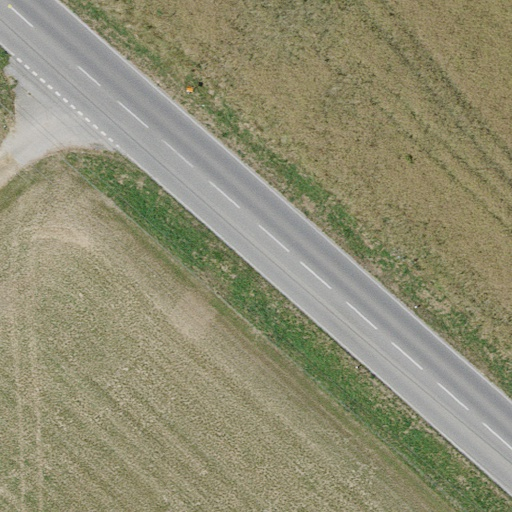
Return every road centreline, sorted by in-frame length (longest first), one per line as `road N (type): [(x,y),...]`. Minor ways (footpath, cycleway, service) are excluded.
road 1 (secondary): [(511,459),(0,4)]
road 2 (track): [(92,86),(0,174)]
